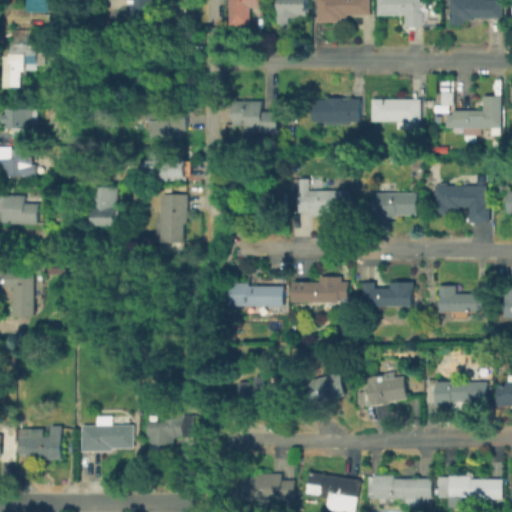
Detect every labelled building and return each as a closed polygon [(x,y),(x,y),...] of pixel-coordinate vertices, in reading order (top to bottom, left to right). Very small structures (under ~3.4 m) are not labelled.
[(28,0),(28,11),(48,11),(48,0),(28,0)] [(158,0),(158,26),(133,26),(133,6),(138,6),(138,0),(158,0)] [(252,27),(232,27),(232,0),(267,0),(267,7),(252,7),(252,27)] [(308,0),(308,15),(297,15),(297,19),(282,19),(282,0),(308,0)] [(342,22),(320,22),(320,0),(372,0),(372,15),(348,15),(347,18),(342,18),(342,22)] [(419,0),(419,4),(429,4),(429,22),(438,22),(438,29),(406,29),(406,17),(381,17),(381,0),(419,0)] [(499,17),(499,30),(490,30),(490,21),(465,21),(465,27),(451,27),(451,0),(508,0),(508,17),(499,17)] [(40,28),(40,69),(31,69),(31,86),(6,86),(6,69),(12,69),(12,28),(40,28)] [(373,123),(374,97),(379,97),(379,99),(423,100),(422,130),(400,130),(400,124),(373,123)] [(484,128),(484,134),(474,134),(474,141),(467,141),(467,128),(455,128),(456,111),(486,111),(486,98),(501,98),(501,128),(484,128)] [(265,99),(265,112),(281,113),(281,133),(251,133),(251,122),(235,122),(235,99),(265,99)] [(362,101),(362,124),(315,124),(315,100),(362,101)] [(188,116),(188,132),(183,132),(183,141),(155,140),(155,133),(152,133),(152,110),(176,110),(176,116),(188,116)] [(29,111),(29,129),(11,129),(11,111),(29,111)] [(38,164),(38,175),(6,175),(6,162),(0,162),(0,149),(29,150),(29,164),(38,164)] [(184,176),(171,175),(171,179),(148,178),(148,159),(150,158),(150,152),(185,152),(184,176)] [(245,176),(257,176),(258,193),(245,193),(245,176)] [(312,181),(312,191),(352,191),(352,212),(335,212),(334,217),(312,217),(312,207),(300,207),(300,181),(312,181)] [(261,212),(261,185),(271,186),(271,190),(291,191),(291,212),(261,212)] [(120,186),(120,209),(119,209),(119,225),(94,225),(94,208),(96,208),(96,186),(120,186)] [(488,186),(488,205),(492,205),(492,224),(473,224),(473,205),(462,205),(462,207),(451,207),(451,215),(437,215),(437,186),(488,186)] [(400,215),(400,220),(387,220),(387,215),(376,215),(376,191),(419,192),(419,215),(400,215)] [(189,193),(189,243),(165,243),(165,192),(189,193)] [(40,206),(40,225),(3,224),(3,196),(28,197),(28,205),(40,206)] [(79,208),(79,224),(60,224),(60,208),(79,208)] [(37,270),(37,317),(15,317),(15,287),(10,287),(9,271),(17,270),(17,262),(28,262),(28,270),(37,270)] [(69,265),(69,276),(51,276),(51,265),(69,265)] [(353,280),(353,305),(297,305),(297,280),(353,280)] [(235,285),(287,287),(286,310),(234,308),(235,285)] [(368,285),(416,285),(416,309),(368,309),(368,285)] [(443,288),(461,287),(461,296),(486,295),(487,314),(443,315),(443,288)] [(396,372),(397,376),(398,378),(407,377),(410,399),(400,401),(400,402),(372,407),(372,404),(360,406),(358,394),(370,392),(369,381),(384,378),(383,374),(396,372)] [(307,406),(302,385),(341,375),(346,396),(307,406)] [(265,377),(265,385),(284,385),(284,403),(265,403),(265,404),(256,404),(256,377),(265,377)] [(239,403),(239,380),(252,380),(252,403),(239,403)] [(488,380),(488,400),(474,400),(474,401),(454,401),(454,405),(438,405),(438,381),(454,381),(454,383),(473,383),(473,380),(488,380)] [(511,408),(501,408),(501,385),(510,385),(510,383),(511,383),(511,408)] [(193,407),(193,436),(176,436),(176,444),(172,444),(172,453),(150,453),(150,424),(164,424),(164,407),(193,407)] [(114,418),(114,427),(134,427),(134,447),(114,447),(114,451),(84,451),(84,427),(102,427),(102,418),(114,418)] [(43,436),(50,436),(50,428),(62,428),(62,457),(31,457),(31,455),(23,455),(23,428),(43,428),(43,436)] [(361,485),(355,511),(345,511),(331,509),(333,499),(310,495),(314,473),(361,481),(360,485),(361,485)] [(398,473),(398,481),(432,481),(432,508),(417,508),(417,500),(378,500),(378,473),(398,473)] [(282,474),(282,482),(296,482),(296,501),(242,500),(242,474),(282,474)] [(474,476),(474,479),(504,480),(504,500),(454,499),(454,475),(474,476)]
